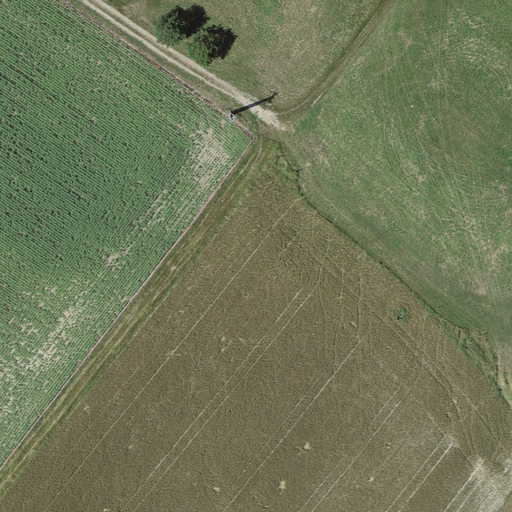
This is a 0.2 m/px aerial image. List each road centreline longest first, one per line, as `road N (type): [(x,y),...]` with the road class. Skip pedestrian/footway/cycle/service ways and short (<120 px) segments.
road 1 (track): [(0,480),(249,167),(258,143)]
road 2 (track): [(91,0),(246,103),(258,119),(258,143)]
road 3 (track): [(386,0),(300,107),(258,119)]
